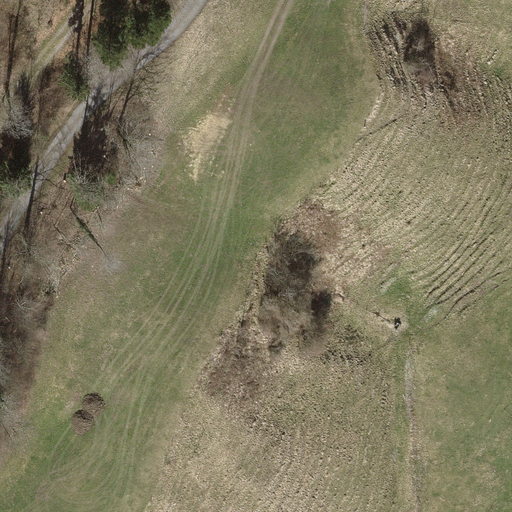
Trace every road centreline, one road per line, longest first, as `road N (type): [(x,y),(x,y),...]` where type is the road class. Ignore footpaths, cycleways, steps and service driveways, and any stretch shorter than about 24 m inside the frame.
road 1 (unclassified): [(208,0),(182,40),(115,84),(0,249)]
road 2 (track): [(0,136),(10,107),(81,0)]
